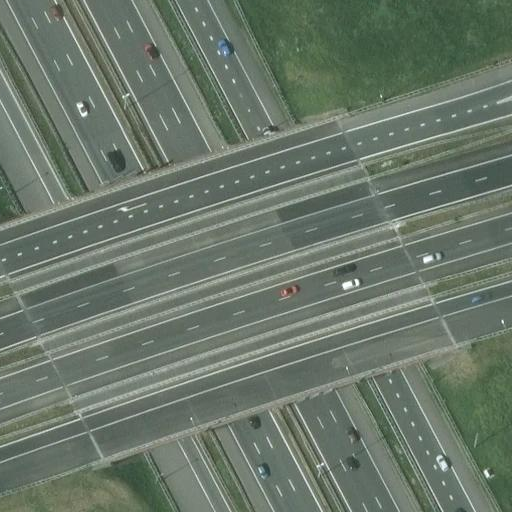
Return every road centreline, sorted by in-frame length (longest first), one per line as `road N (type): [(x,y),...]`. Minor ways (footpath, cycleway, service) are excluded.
road 1 (motorway): [(373,511),(103,0)]
road 2 (motorway): [(29,0),(298,511)]
road 3 (motorway): [(453,511),(187,0)]
road 4 (motorway): [(0,456),(511,290)]
road 5 (motorway): [(0,394),(511,230)]
road 6 (motorway): [(511,173),(0,336)]
road 7 (motorway): [(498,110),(0,273)]
road 8 (motorway): [(0,89),(220,511)]
